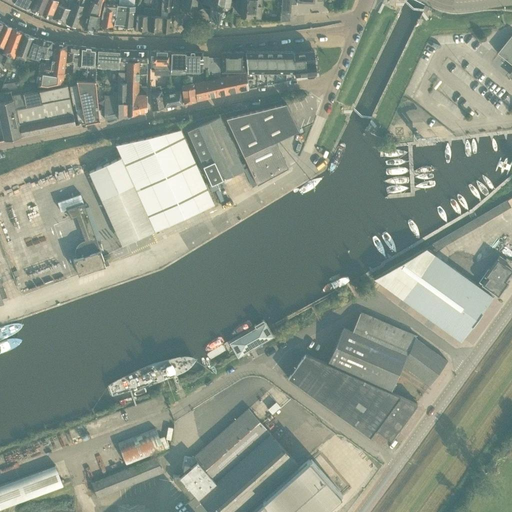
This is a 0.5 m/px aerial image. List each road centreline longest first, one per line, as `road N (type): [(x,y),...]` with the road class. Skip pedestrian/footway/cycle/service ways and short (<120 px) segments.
road 1 (unclassified): [(0,310),(157,254),(292,175),(334,84)]
road 2 (residential): [(0,5),(62,32),(121,40),(355,29)]
road 3 (unclassified): [(0,147),(334,84)]
road 4 (unclassified): [(469,363),(414,323),(363,300),(255,362)]
road 5 (unclassified): [(360,15),(172,34)]
road 6 (unclassified): [(396,464),(255,362)]
road 7 (secondary): [(396,464),(469,363)]
